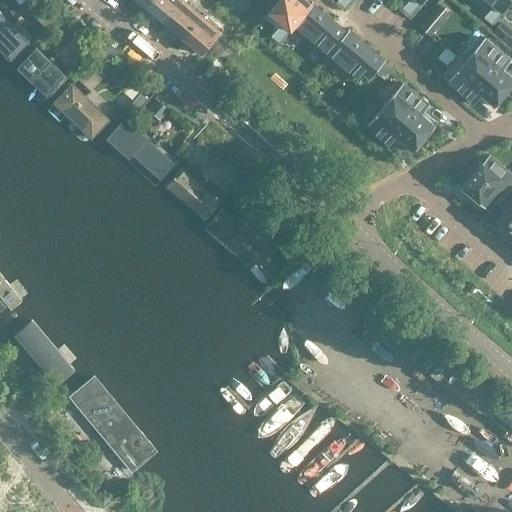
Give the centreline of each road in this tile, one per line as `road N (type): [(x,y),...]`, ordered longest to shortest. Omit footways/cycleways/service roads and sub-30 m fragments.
road 1 (unclassified): [(355,227),(85,0)]
road 2 (unclassified): [(511,365),(355,227)]
road 3 (residential): [(479,140),(460,114),(343,16)]
road 4 (residential): [(511,263),(411,178)]
